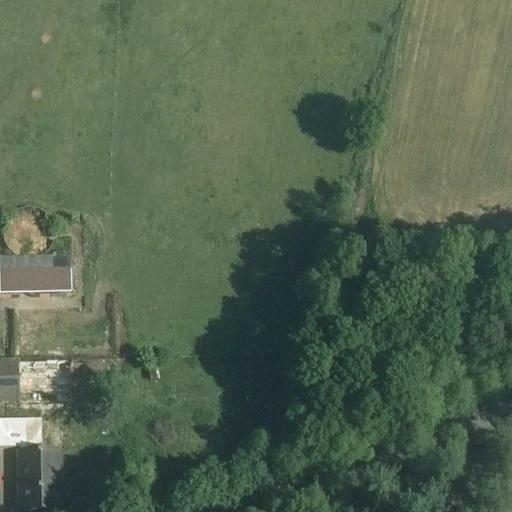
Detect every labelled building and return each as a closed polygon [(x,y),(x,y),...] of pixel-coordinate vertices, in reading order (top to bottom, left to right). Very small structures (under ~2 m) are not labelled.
[(15,258),(24,262),(33,262),(42,259),(50,253),(54,244),(55,234),(52,224),(45,217),(35,212),(25,212),(15,216),(8,223),(4,232),(4,242),(8,251),(15,258)] [(52,262),(53,274),(0,274),(0,299),(71,298),(71,261),(52,262)] [(72,364),(18,365),(18,405),(72,404),(72,364)] [(18,365),(0,365),(0,405),(18,405),(18,365)] [(15,424),(0,423),(0,451),(15,451),(15,424)] [(41,423),(15,424),(15,451),(20,451),(20,456),(42,456),(41,423)] [(60,510),(59,455),(42,456),(20,456),(20,483),(24,483),(24,508),(21,508),(21,510),(60,510)]
